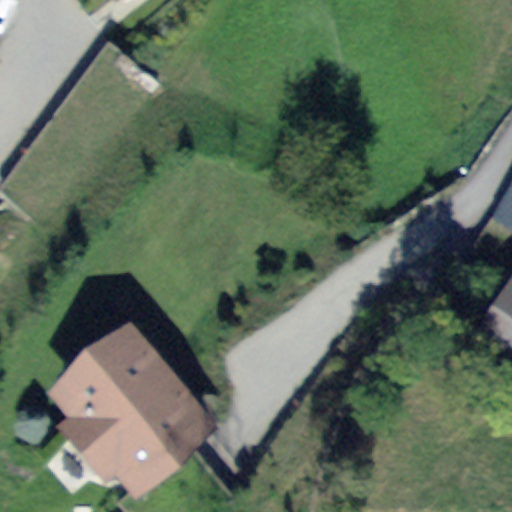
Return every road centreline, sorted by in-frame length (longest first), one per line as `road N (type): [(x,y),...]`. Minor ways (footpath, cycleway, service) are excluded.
road 1 (residential): [(511,145),(474,194),(347,290),(224,461)]
road 2 (residential): [(35,0),(55,33),(54,57),(0,126)]
